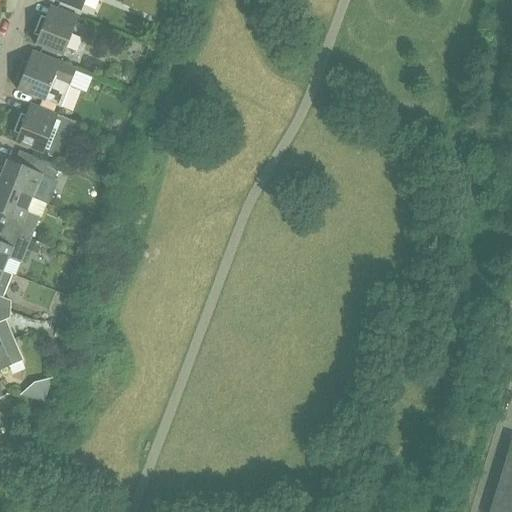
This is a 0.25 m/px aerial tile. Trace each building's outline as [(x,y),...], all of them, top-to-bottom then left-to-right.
[(80,11),(84,0),(52,0),(80,11)] [(161,1),(158,0),(150,0),(149,4),(152,9),(158,11),(161,1)] [(62,56),(76,20),(77,18),(49,7),(45,19),(41,17),(33,35),(37,37),(34,45),(62,56)] [(32,53),(31,53),(27,64),(23,63),(16,81),(20,82),(16,90),(42,100),(72,111),(80,91),(68,87),(75,70),(32,53)] [(74,134),(78,124),(53,114),(29,104),(25,116),(21,115),(14,133),(17,134),(14,142),(51,157),(59,154),(66,137),(74,134)] [(19,151),(14,166),(7,163),(0,179),(0,185),(31,198),(40,176),(53,181),(59,167),(19,151)] [(99,182),(103,172),(95,169),(91,179),(99,182)] [(0,212),(7,215),(1,228),(1,229),(30,240),(35,227),(39,217),(26,211),(31,198),(0,185),(0,212)] [(0,270),(2,271),(7,258),(21,264),(26,250),(30,242),(30,240),(1,229),(0,231),(0,270)] [(88,250),(77,246),(74,256),(85,259),(88,250)] [(0,311),(10,311),(10,312),(10,302),(0,297),(0,275),(2,271),(0,270),(0,311)] [(0,311),(0,345),(14,339),(5,320),(10,318),(10,312),(10,311),(0,311)] [(0,368),(9,365),(22,360),(14,339),(0,345),(0,368)] [(511,511),(511,439),(511,440),(488,511),(511,511)]
